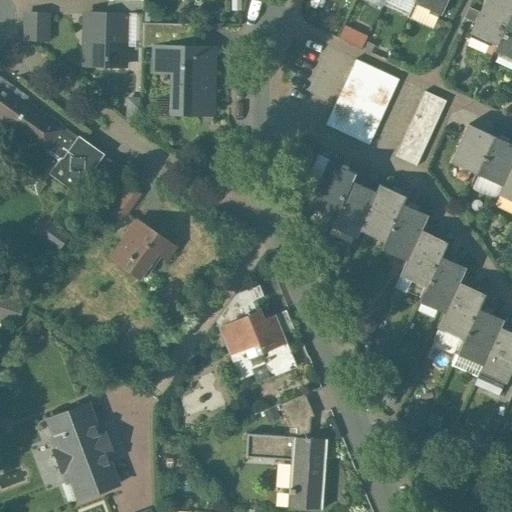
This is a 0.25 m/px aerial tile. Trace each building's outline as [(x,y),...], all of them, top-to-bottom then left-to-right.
[(446,0),(414,0),(413,3),(440,15),(446,0)] [(511,0),(484,0),(469,33),(494,45),(491,50),(492,51),(511,7),(511,0)] [(142,2),(111,1),(111,15),(124,15),(124,16),(141,17),(142,2)] [(511,7),(492,51),(511,59),(511,7)] [(52,40),(53,11),(26,10),(25,39),(52,40)] [(111,15),(85,14),(83,65),(106,65),(106,62),(123,62),(124,16),(124,15),(111,15)] [(194,24),(142,23),(141,46),(152,47),(153,45),(193,46),(194,24)] [(364,46),(370,34),(347,24),(342,36),(364,46)] [(193,46),(153,45),(152,47),(152,69),(174,69),(173,108),(212,109),(213,46),(193,46)] [(376,69),(354,59),(349,70),(371,80),(376,69)] [(398,79),(376,69),(371,80),(393,90),(398,79)] [(371,80),(349,70),(344,81),(366,91),(371,80)] [(393,90),(371,80),(366,91),(388,101),(393,90)] [(366,91),(344,81),(339,92),(361,102),(366,91)] [(0,88),(0,116),(45,149),(60,159),(77,137),(28,102),(25,106),(0,88)] [(388,101),(366,91),(361,102),(383,112),(388,101)] [(445,101),(423,91),(418,102),(440,112),(445,101)] [(361,102),(339,92),(334,103),(356,113),(361,102)] [(383,112),(361,102),(356,113),(378,123),(383,112)] [(440,112),(418,102),(413,113),(435,123),(440,112)] [(356,113),(334,103),(329,114),(351,124),(356,113)] [(378,123),(356,113),(351,124),(373,134),(378,123)] [(435,123),(413,113),(408,124),(430,133),(435,123)] [(351,124),(329,114),(324,125),(346,135),(351,124)] [(373,134),(351,124),(346,135),(368,145),(373,134)] [(430,133),(408,124),(403,134),(425,144),(430,133)] [(493,136),(467,124),(450,163),(475,174),(493,136)] [(425,144),(403,134),(398,145),(420,155),(425,144)] [(103,155),(77,136),(77,137),(60,159),(50,174),(74,191),(73,193),(75,194),(86,179),(103,156),(103,155)] [(511,144),(493,136),(475,174),(500,186),(511,160),(511,144)] [(420,155),(398,145),(393,156),(415,166),(420,155)] [(127,173),(103,156),(86,179),(110,197),(127,173)] [(511,160),(500,186),(496,195),(511,202),(511,160)] [(354,173),(328,161),(308,205),(333,217),(350,180),(350,181),(354,173)] [(350,181),(350,180),(333,217),(329,226),(355,238),(358,230),(375,192),(350,181)] [(405,196),(378,184),(375,192),(358,230),(383,242),(401,204),(405,196)] [(129,187),(115,207),(125,214),(139,195),(129,187)] [(401,204),(383,242),(383,244),(408,255),(420,230),(427,215),(401,204)] [(137,220),(109,259),(138,279),(165,240),(137,220)] [(66,236),(49,223),(40,236),(57,249),(66,236)] [(420,230),(408,255),(399,275),(424,287),(439,256),(446,242),(420,230)] [(439,256),(424,287),(418,302),(443,313),(458,282),(465,267),(439,256)] [(458,282),(443,313),(439,322),(465,333),(476,308),(477,308),(484,294),(458,282)] [(251,323),(239,293),(235,294),(215,321),(227,351),(231,349),(241,373),(267,362),(271,372),(290,364),(270,315),(251,323)] [(15,297),(6,294),(0,311),(0,318),(15,323),(21,306),(13,303),(15,297)] [(465,333),(450,365),(475,376),(480,365),(481,365),(498,327),(499,327),(502,320),(477,308),(476,308),(465,333)] [(511,333),(499,327),(498,327),(481,365),(480,367),(504,378),(502,382),(503,382),(504,383),(511,365),(511,333)] [(504,378),(480,367),(481,365),(480,365),(475,376),(472,384),(497,395),(503,382),(502,382),(504,378)] [(303,394),(279,404),(289,427),(296,428),(295,437),(308,438),(310,418),(313,416),(303,394)] [(85,404),(48,418),(55,437),(51,439),(55,450),(51,451),(59,472),(63,471),(67,481),(79,476),(87,496),(116,485),(105,456),(107,455),(98,432),(96,433),(85,404)] [(295,437),(246,434),(245,457),(290,460),(287,507),(321,509),(326,439),(308,438),(295,437)] [(79,502),(81,508),(108,498),(106,492),(79,502)] [(111,511),(108,501),(81,510),(81,511),(111,511)]
